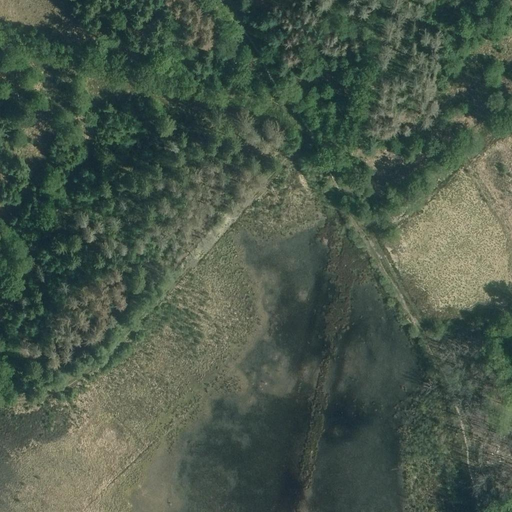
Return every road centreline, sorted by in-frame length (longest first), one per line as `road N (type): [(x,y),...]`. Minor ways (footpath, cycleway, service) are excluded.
road 1 (track): [(0,397),(54,390),(89,366),(307,139),(433,348),(459,412),(483,511)]
road 2 (track): [(307,139),(227,0)]
